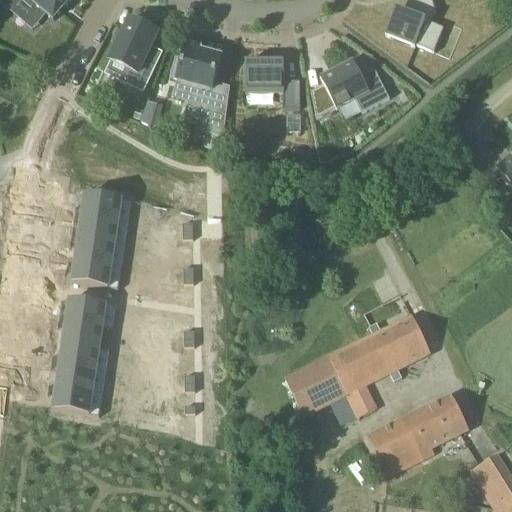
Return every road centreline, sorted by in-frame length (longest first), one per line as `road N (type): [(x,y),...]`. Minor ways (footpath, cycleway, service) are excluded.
road 1 (residential): [(0,357),(43,117),(104,0)]
road 2 (residential): [(319,0),(281,18),(203,0)]
